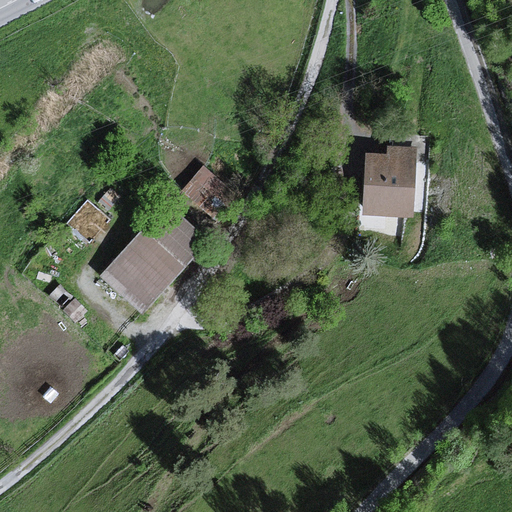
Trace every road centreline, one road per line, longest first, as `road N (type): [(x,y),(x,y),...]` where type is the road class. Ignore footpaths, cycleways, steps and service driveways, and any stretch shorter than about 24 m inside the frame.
road 1 (unknown): [(347,0),(354,24),(341,238),(305,277),(264,303),(183,316)]
road 2 (track): [(365,511),(511,345)]
road 3 (track): [(511,191),(482,79),(449,0)]
